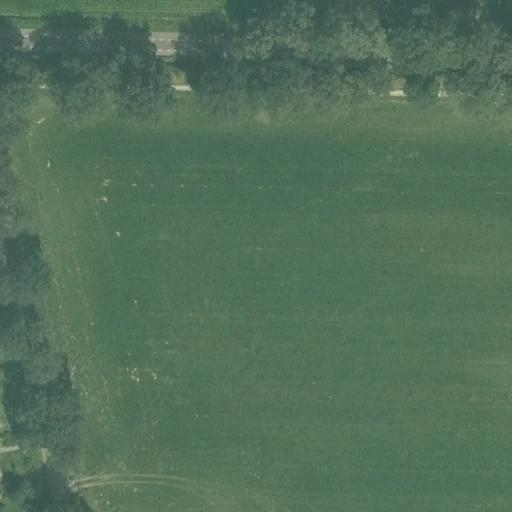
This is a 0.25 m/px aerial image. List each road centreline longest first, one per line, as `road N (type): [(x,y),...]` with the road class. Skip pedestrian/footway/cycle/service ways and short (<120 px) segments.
road 1 (tertiary): [(511,53),(0,40)]
road 2 (unclassified): [(60,511),(0,260)]
